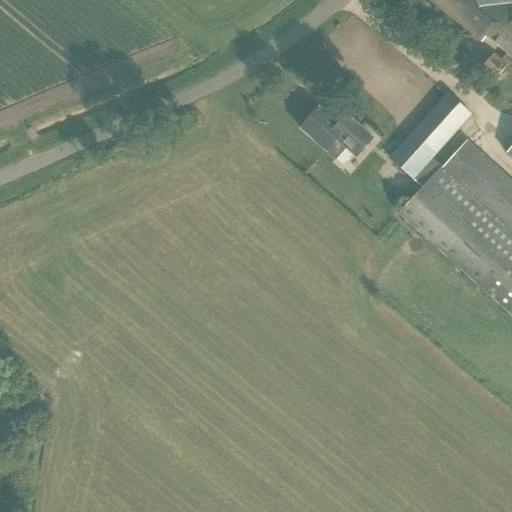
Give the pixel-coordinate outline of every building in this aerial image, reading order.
[(511,0),(430,0),(483,42),(488,36),(511,56),(511,0)] [(494,57),(484,69),(496,81),(507,69),(494,57)] [(449,93),(391,159),(414,180),(473,114),(449,93)] [(348,114),(339,125),(320,108),(302,129),(338,161),(347,150),(358,159),(376,139),(348,114)] [(511,182),(467,142),(430,183),(429,182),(400,214),(511,314),(511,182)]
